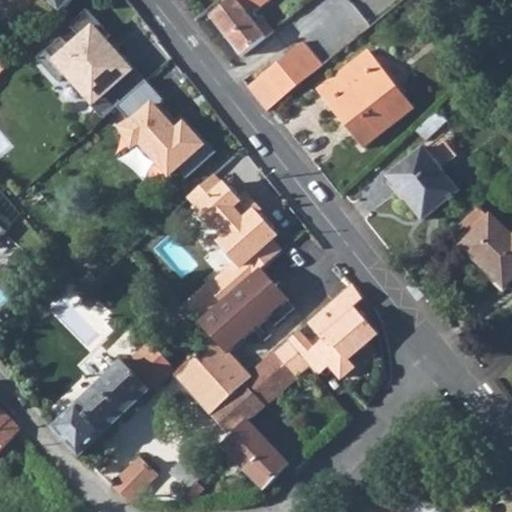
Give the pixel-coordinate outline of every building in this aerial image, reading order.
[(48,0),(60,11),(71,0),(48,0)] [(221,0),(207,11),(241,54),(272,30),(262,16),(254,22),(248,14),(268,0),(221,0)] [(104,119),(118,106),(147,81),(124,56),(122,58),(106,40),(111,35),(88,9),(70,25),(82,38),(71,48),(62,38),(39,59),(60,82),(68,75),(84,92),(81,94),(104,119)] [(0,77),(26,49),(15,39),(0,54),(0,77)] [(302,40),(247,86),(267,111),(323,65),(302,40)] [(365,52),(319,88),(365,146),(410,110),(365,52)] [(166,103),(147,81),(118,106),(133,123),(130,132),(148,138),(149,134),(163,148),(165,146),(182,164),(189,158),(199,168),(217,152),(197,130),(193,134),(185,126),(182,128),(162,106),(166,103)] [(423,149),(388,176),(423,220),(459,193),(423,149)] [(192,311),(203,324),(263,270),(282,253),(272,242),(278,236),(257,213),(261,210),(247,195),(241,201),(226,185),(198,210),(213,227),(220,221),(232,234),(221,243),(239,263),(211,288),(214,292),(192,311)] [(511,281),(511,236),(491,217),(462,248),(505,289),(511,281)] [(263,270),(203,324),(217,339),(231,353),(290,301),(263,270)] [(324,340),(316,348),(331,365),(343,378),(356,366),(350,360),(380,334),(355,307),(364,300),(352,284),(331,304),(309,323),(324,340)] [(187,306),(192,311),(214,292),(211,288),(209,286),(187,306)] [(301,331),(289,342),(311,368),(318,376),(331,365),(316,348),(301,331)] [(200,355),(177,375),(232,435),(249,422),(266,407),(244,382),(251,375),(242,365),(231,353),(217,339),(200,355)] [(66,417),(55,428),(82,456),(92,446),(144,396),(175,369),(154,341),(129,363),(126,360),(66,417)] [(289,342),(274,355),(298,380),(311,368),(289,342)] [(251,375),(244,382),(266,407),(298,380),(274,355),(251,375)] [(0,426),(3,424),(9,418),(0,409),(0,426)] [(232,435),(223,445),(227,449),(266,488),(290,463),(249,422),(232,435)] [(3,424),(0,426),(0,451),(15,436),(3,424)] [(141,457),(110,483),(131,501),(160,474),(141,457)]
